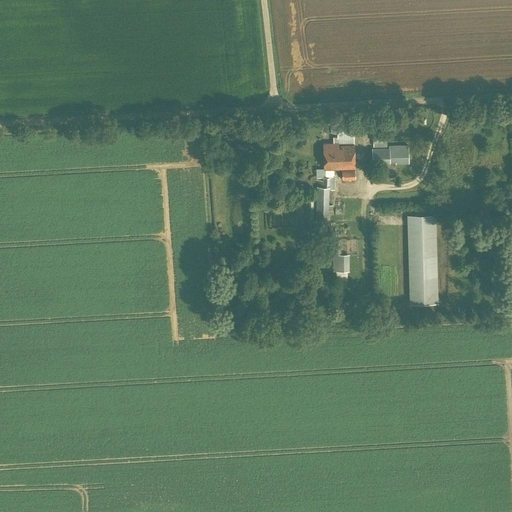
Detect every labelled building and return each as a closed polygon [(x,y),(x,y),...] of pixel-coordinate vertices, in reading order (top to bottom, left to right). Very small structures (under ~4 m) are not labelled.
[(354,142),(353,119),(330,120),(331,133),(337,132),(337,136),(333,136),(333,142),(323,143),(324,168),(316,168),(316,178),(323,177),(322,180),(316,180),(316,186),(317,186),(315,227),(328,227),(329,189),(336,190),(336,177),(335,177),(335,175),(334,175),(334,169),(355,168),(354,145),(338,145),(338,143),(354,142)] [(374,146),(386,146),(385,128),(373,129),(374,146)] [(408,144),(389,145),(389,147),(372,148),(373,164),(390,163),(390,162),(396,162),(396,164),(409,163),(408,144)] [(353,181),(353,178),(356,178),(355,169),(342,170),(342,179),(345,179),(345,181),(353,181)] [(430,194),(372,194),(372,209),(430,208),(430,194)] [(357,234),(358,197),(337,197),(337,207),(344,207),(344,234),(357,234)] [(434,211),(405,212),(408,301),(437,300),(434,211)] [(452,245),(461,241),(459,236),(450,240),(452,245)] [(341,240),(332,240),(333,271),(336,271),(336,276),(347,276),(347,271),(350,271),(349,255),(341,255),(341,240)] [(296,270),(296,286),(311,286),(311,273),(302,273),(302,270),(296,270)] [(286,277),(277,278),(277,288),(287,288),(286,283),(294,283),(294,278),(286,278),(286,277)]
